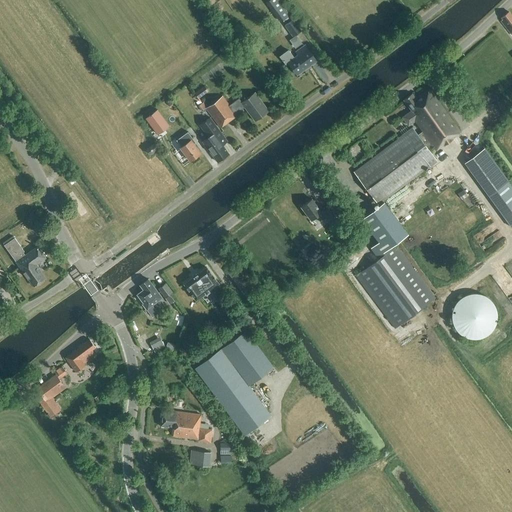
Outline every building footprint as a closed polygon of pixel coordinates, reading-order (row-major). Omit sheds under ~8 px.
[(278,0),(269,0),(265,3),(280,23),(290,16),(278,0)] [(511,16),(509,12),(501,18),(503,20),(501,21),(511,36),(511,16)] [(294,19),(284,25),(293,37),(302,30),(294,19)] [(316,61),(305,46),(296,52),(298,55),(294,58),(288,50),(279,57),(286,66),(289,64),(297,75),(316,61)] [(208,91),(204,86),(195,93),(199,98),(208,91)] [(385,253),(383,251),(407,233),(382,200),(436,161),(428,150),(433,147),(435,151),(460,133),(429,90),(416,100),(412,94),(403,100),(411,111),(402,118),(408,126),(414,122),(422,132),(418,135),(413,128),(354,172),(379,205),(361,219),(379,242),(371,248),(378,257),(385,253)] [(268,111),(255,93),(242,102),(239,98),(229,105),(222,96),(206,108),(220,128),(237,116),(235,114),(245,108),(255,121),(268,111)] [(156,109),(145,116),(157,133),(168,125),(156,109)] [(228,142),(210,118),(199,126),(208,137),(201,142),(217,163),(229,154),(223,145),(228,142)] [(188,132),(176,140),(181,147),(180,148),(189,161),(200,153),(193,143),(195,142),(193,139),(188,133),(188,132)] [(149,154),(157,149),(153,145),(146,150),(149,154)] [(489,195),(508,181),(483,148),(464,162),(489,195)] [(511,186),(508,181),(489,195),(511,226),(511,186)] [(465,189),(459,193),(463,199),(469,195),(465,189)] [(321,212),(311,199),(301,207),(311,220),(315,216),(319,222),(327,216),(328,218),(334,214),(328,206),(322,210),(323,211),(321,212)] [(340,234),(350,226),(344,219),(335,226),(340,234)] [(25,255),(23,252),(24,251),(14,238),(4,245),(33,287),(45,278),(36,264),(45,258),(37,247),(25,255)] [(395,245),(385,253),(378,257),(355,275),(395,328),(435,299),(395,245)] [(184,284),(189,291),(195,300),(218,284),(206,268),(184,284)] [(151,317),(157,313),(151,305),(161,298),(148,280),(140,286),(143,290),(137,294),(143,303),(142,304),(151,317)] [(169,304),(173,301),(169,295),(172,293),(165,284),(158,289),(169,304)] [(460,341),(497,326),(482,289),(445,304),(460,341)] [(244,434),(270,415),(248,386),(272,368),(245,332),(195,368),(244,434)] [(165,348),(160,337),(149,342),(155,354),(165,348)] [(95,348),(89,340),(83,344),(83,343),(78,347),(78,348),(73,351),(74,353),(68,357),(72,362),(70,364),(76,372),(84,365),(83,364),(95,355),(92,350),(95,348)] [(38,391),(34,394),(51,418),(62,410),(53,398),(65,388),(56,375),(36,389),(38,391)] [(174,413),(162,411),(160,426),(174,428),(173,436),(197,439),(197,440),(210,442),(212,429),(208,429),(209,425),(199,424),(200,414),(175,411),(174,413)] [(220,443),(220,455),(231,456),(231,443),(220,443)] [(192,449),(191,463),(209,465),(210,450),(192,449)]
